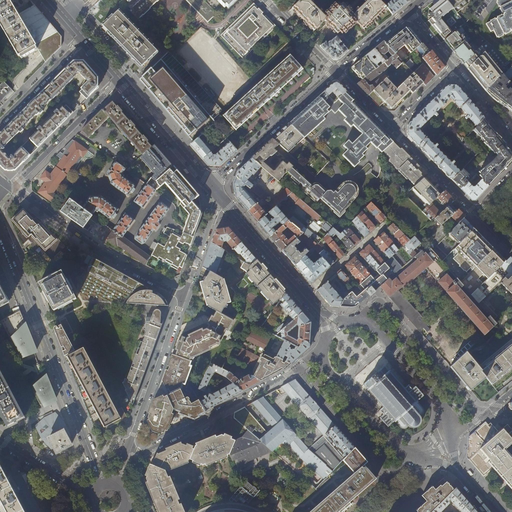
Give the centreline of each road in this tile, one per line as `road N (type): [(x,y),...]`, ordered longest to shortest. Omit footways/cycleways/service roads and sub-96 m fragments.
road 1 (residential): [(322,343),(289,374),(142,453),(128,443),(183,296)]
road 2 (tertiary): [(0,227),(105,490)]
road 3 (residential): [(13,187),(93,247),(183,296)]
road 4 (residential): [(335,71),(209,185)]
road 5 (tertiary): [(322,343),(325,367),(391,446),(416,453)]
road 6 (residential): [(13,187),(117,81)]
road 7 (tertiary): [(446,423),(442,402),(396,349),(368,321),(351,319)]
road 8 (tertiary): [(117,81),(209,185)]
road 9 (tertiary): [(220,197),(304,295)]
road 10 (residential): [(0,439),(90,494),(105,490)]
